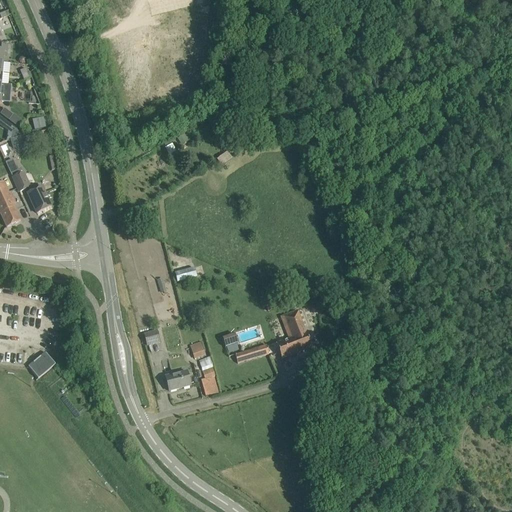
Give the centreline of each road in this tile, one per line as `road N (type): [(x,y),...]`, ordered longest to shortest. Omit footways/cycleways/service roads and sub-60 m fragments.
road 1 (tertiary): [(102,244),(76,107),(31,0)]
road 2 (tertiary): [(239,511),(163,452),(130,396)]
